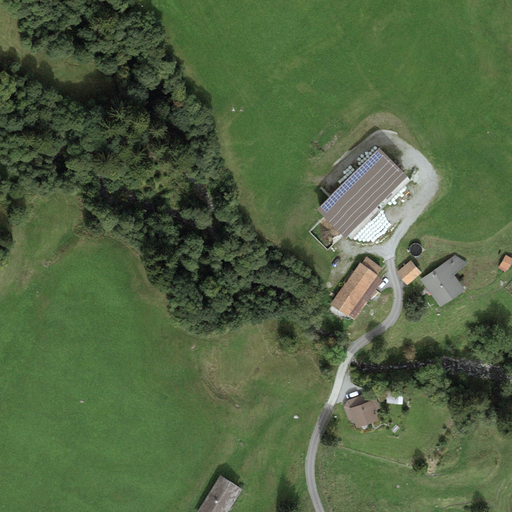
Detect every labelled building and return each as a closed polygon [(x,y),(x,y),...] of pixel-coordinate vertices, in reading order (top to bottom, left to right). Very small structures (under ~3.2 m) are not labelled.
[(407,176),(378,147),(316,209),(345,238),(407,176)] [(455,255),(420,280),(440,307),(465,291),(455,275),(467,263),(455,255)] [(511,261),(511,258),(505,255),(498,268),(506,272),(511,261)] [(360,262),(330,304),(354,321),(383,279),(377,275),(383,268),(366,256),(361,264),(360,262)] [(411,260),(396,273),(407,285),(421,273),(411,260)] [(386,400),(386,403),(402,404),(402,392),(382,391),(381,397),(384,397),(384,399),(386,400)] [(347,400),(343,407),(348,419),(352,418),(356,428),(378,420),(374,410),(380,408),(375,396),(367,393),(347,400)] [(220,476),(196,511),(227,511),(241,490),(220,476)]
